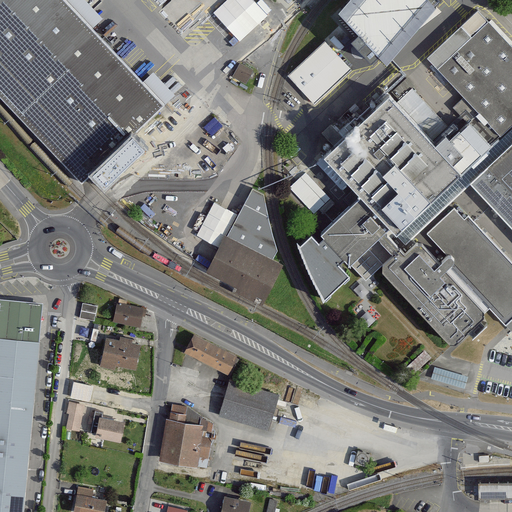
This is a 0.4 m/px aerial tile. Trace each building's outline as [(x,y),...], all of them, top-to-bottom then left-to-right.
[(0,0),(0,94),(82,180),(85,177),(163,103),(143,83),(91,28),(64,0),(0,0)] [(84,0),(64,0),(91,28),(101,18),(84,0)] [(223,0),(212,11),(240,41),(268,15),(253,0),(223,0)] [(386,61),(436,5),(433,2),(434,0),(347,0),(339,10),(359,32),(352,39),(371,60),(379,53),(386,61)] [(511,123),(511,46),(478,11),(428,58),(465,97),(500,134),(511,123)] [(324,41),(288,75),(314,103),(350,69),(324,41)] [(240,63),(233,76),(246,83),(253,71),(240,63)] [(153,73),(143,83),(163,103),(173,94),(153,73)] [(435,146),(451,131),(414,92),(397,107),(435,146)] [(460,172),(500,134),(465,97),(454,108),(469,123),(455,136),(451,131),(435,146),(397,107),(387,96),(353,128),(348,123),(329,141),(334,147),(318,162),(341,186),(349,179),(364,194),(398,230),(460,172)] [(407,243),(412,238),(469,184),(511,144),(511,129),(463,176),(460,172),(398,230),(396,232),(407,243)] [(511,144),(469,184),(511,230),(511,144)] [(328,197),(306,173),(290,188),(313,211),(328,197)] [(267,213),(264,193),(252,188),(210,271),(264,299),(281,265),(271,260),(276,249),(272,234),(267,213)] [(464,219),(454,208),(417,243),(412,238),(407,243),(396,232),(398,230),(364,194),(323,232),(326,235),(320,241),(312,233),(299,245),(309,271),(323,299),(349,274),(338,263),(344,257),(365,279),(379,265),(450,340),(453,343),(457,340),(491,308),(506,323),(511,317),(511,263),(467,216),(464,219)] [(0,299),(0,337),(38,342),(42,303),(0,299)] [(96,306),(83,303),(80,317),(94,320),(96,306)] [(139,326),(143,308),(117,303),(114,321),(139,326)] [(228,373),(236,355),(194,334),(185,351),(228,373)] [(135,368),(140,344),(131,342),(132,338),(121,336),(120,340),(107,337),(101,366),(114,369),(115,364),(135,368)] [(0,511),(22,511),(38,342),(0,337),(0,511)] [(268,429),(278,394),(230,380),(220,414),(268,429)] [(83,413),(84,404),(69,402),(68,411),(83,413)] [(170,418),(166,418),(160,458),(206,466),(213,423),(186,406),(172,404),(170,418)] [(120,440),(124,422),(102,417),(103,412),(95,410),(91,435),(120,440)] [(511,481),(479,482),(479,498),(511,497),(511,481)] [(103,511),(106,500),(91,497),(92,489),(79,487),(74,511),(103,511)] [(247,511),(250,501),(225,495),(221,511),(247,511)] [(275,511),(278,500),(269,498),(266,511),(275,511)]
